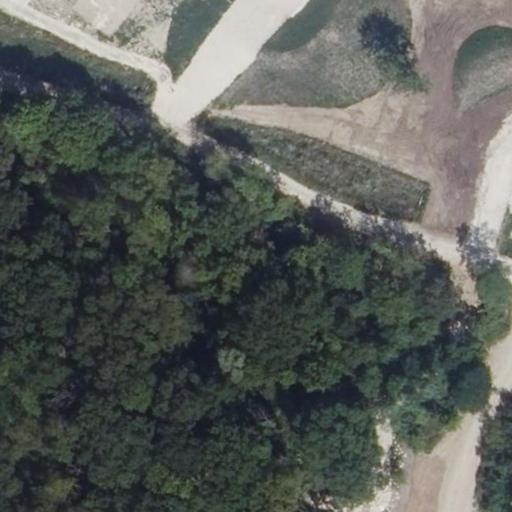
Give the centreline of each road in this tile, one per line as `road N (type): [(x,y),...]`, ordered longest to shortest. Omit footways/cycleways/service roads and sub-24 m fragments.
road 1 (track): [(479,259),(192,139),(0,79)]
road 2 (track): [(454,511),(469,465),(511,394)]
